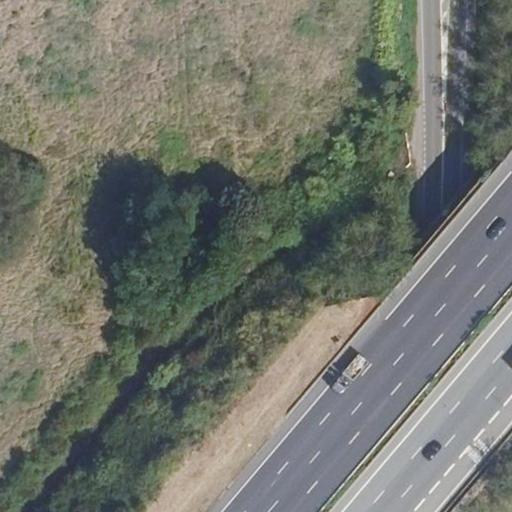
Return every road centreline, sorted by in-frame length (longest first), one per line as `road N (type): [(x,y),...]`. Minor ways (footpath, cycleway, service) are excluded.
road 1 (track): [(27,511),(156,359),(405,147),(438,129)]
road 2 (secondary): [(440,0),(427,511)]
road 3 (motorway): [(511,225),(268,511)]
road 4 (motorway): [(391,511),(511,369)]
